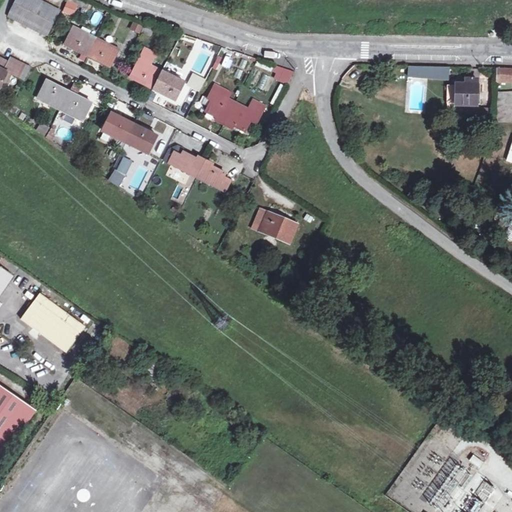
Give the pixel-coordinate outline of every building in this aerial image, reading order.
[(11,0),(4,14),(42,35),(55,9),(39,0),(11,0)] [(85,52),(95,34),(72,22),(62,40),(85,52)] [(139,35),(143,27),(134,23),(130,30),(139,35)] [(95,34),(85,52),(108,64),(117,46),(95,34)] [(150,87),(160,68),(149,62),(155,49),(144,44),(128,75),(150,87)] [(6,54),(2,62),(5,64),(10,67),(20,73),(27,60),(9,50),(6,54)] [(5,64),(0,72),(0,81),(1,83),(10,67),(5,64)] [(276,66),(272,80),(289,86),(294,72),(276,66)] [(160,68),(150,87),(171,99),(181,80),(160,68)] [(511,71),(496,71),(495,86),(511,86),(511,71)] [(33,91),(56,104),(65,87),(42,74),(33,91)] [(187,86),(200,93),(206,80),(193,74),(187,86)] [(476,82),(466,81),(465,86),(455,86),(454,107),(475,108),(476,82)] [(235,101),(221,95),(214,91),(216,86),(208,82),(201,96),(207,99),(202,109),(211,115),(209,120),(222,126),(235,101)] [(214,91),(221,95),(224,90),(216,86),(214,91)] [(65,87),(56,104),(78,117),(88,101),(65,87)] [(186,116),(197,91),(186,87),(176,112),(186,116)] [(248,108),(235,101),(222,126),(228,129),(231,125),(243,131),(249,119),(256,123),(265,106),(252,99),(248,108)] [(119,140),(129,122),(107,109),(97,128),(119,140)] [(129,122),(119,140),(141,152),(151,134),(129,122)] [(46,136),(48,128),(39,126),(37,134),(46,136)] [(120,155),(109,183),(141,196),(155,160),(126,149),(123,156),(120,155)] [(164,162),(192,178),(202,160),(193,155),(191,158),(180,152),(179,155),(170,150),(164,162)] [(202,160),(192,178),(219,194),(226,182),(218,178),(220,175),(207,168),(209,164),(202,160)] [(268,215),(260,235),(287,244),(295,225),(268,215)] [(0,269),(0,289),(10,276),(0,269)] [(36,293),(17,318),(65,353),(84,329),(36,293)] [(0,467),(36,416),(0,391),(0,467)] [(480,468),(483,461),(473,457),(470,463),(480,468)]
